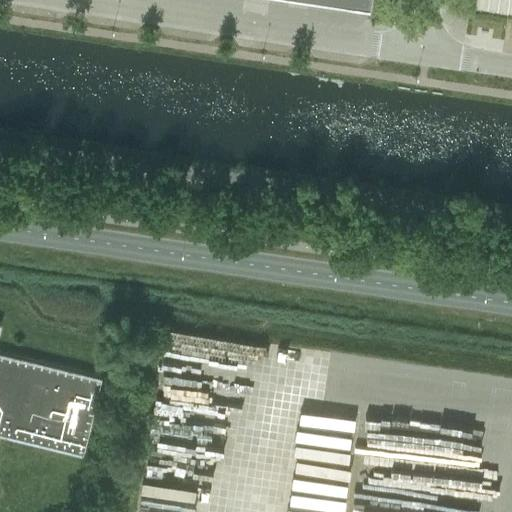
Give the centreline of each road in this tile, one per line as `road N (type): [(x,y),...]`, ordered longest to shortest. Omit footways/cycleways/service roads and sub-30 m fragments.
road 1 (unclassified): [(511,306),(0,230)]
road 2 (unclassified): [(511,225),(0,150)]
road 3 (unclassified): [(421,51),(70,0)]
